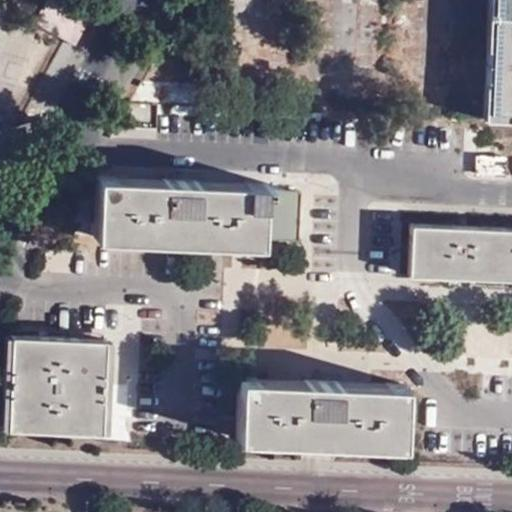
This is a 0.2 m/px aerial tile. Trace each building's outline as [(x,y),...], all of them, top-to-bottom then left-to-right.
[(74,45),(92,13),(66,0),(45,0),(33,22),(74,45)] [(511,0),(484,0),(485,13),(511,13),(511,0)] [(511,13),(485,13),(481,115),(511,115),(511,13)] [(476,152),(476,173),(504,174),(504,154),(476,152)] [(178,178),(96,176),(94,235),(145,237),(212,239),(260,242),(260,234),(293,236),(294,186),(261,185),(261,181),(178,178)] [(511,274),(511,224),(462,223),(410,221),(408,271),(460,273),(511,274)] [(103,337),(10,334),(7,425),(102,429),(103,380),(103,337)] [(317,377),(243,375),(241,435),(404,442),(407,380),(317,377)]
